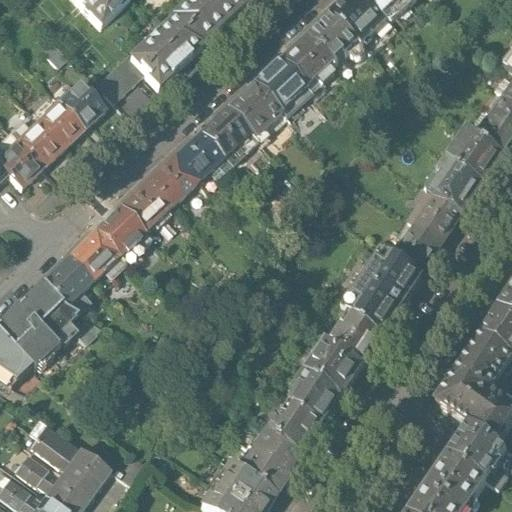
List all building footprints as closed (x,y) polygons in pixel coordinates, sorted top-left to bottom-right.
[(122,0),(68,0),(99,33),(128,6),(122,0)] [(222,31),(244,10),(234,0),(195,0),(195,1),(172,22),(174,24),(199,51),(222,31)] [(254,0),(234,0),(244,10),(254,0)] [(364,0),(350,0),(331,18),(362,50),(363,52),(364,54),(370,60),(396,35),(387,25),(364,0)] [(413,0),(364,0),(387,25),(388,25),(389,26),(390,26),(391,26),(392,26),(393,25),(394,25),(417,3),(416,2),(413,0)] [(331,18),(305,43),(330,69),(337,77),(353,61),(354,62),(356,63),(358,63),(360,62),(361,62),(362,60),(363,59),(364,57),(364,55),(364,54),(363,52),(362,50),(331,18)] [(201,53),(199,51),(174,24),(165,32),(129,65),(143,80),(156,94),(179,74),(201,53)] [(305,43),(279,67),(303,93),(330,69),(305,43)] [(52,49),(42,58),(56,73),(66,64),(52,49)] [(96,91),(112,109),(143,80),(129,65),(126,62),(96,91)] [(279,67),(253,92),(278,119),(284,112),(304,94),(303,93),(279,67)] [(511,80),(511,81),(498,101),(511,110),(511,80)] [(79,87),(57,107),(84,136),(105,116),(79,87)] [(253,92),(226,116),(254,145),(280,121),(278,119),(253,92)] [(493,113),(487,122),(511,139),(511,110),(498,101),(491,111),(493,113)] [(57,107),(36,127),(63,156),(84,136),(57,107)] [(226,116),(200,141),(230,173),(231,174),(257,149),(254,145),(226,116)] [(511,151),(511,139),(487,122),(473,142),(504,163),(511,151)] [(42,175),(63,156),(36,127),(15,146),(42,175)] [(468,139),(447,169),(484,193),(504,163),(473,142),(468,139)] [(230,173),(200,141),(174,166),(196,189),(204,198),(230,173)] [(15,146),(0,159),(0,171),(8,180),(21,194),(42,175),(15,146)] [(174,166),(148,190),(170,214),(196,189),(174,166)] [(463,223),(484,193),(447,169),(427,199),(434,203),(463,223)] [(148,190),(121,215),(144,239),(170,214),(148,190)] [(443,253),(463,223),(434,203),(414,234),(443,253)] [(121,215),(95,239),(125,271),(151,247),(144,239),(121,215)] [(414,234),(395,263),(423,283),(443,253),(414,234)] [(95,239),(69,264),(91,288),(104,277),(111,284),(125,271),(95,239)] [(403,313),(423,283),(395,263),(388,259),(367,289),(403,313)] [(69,264),(42,288),(64,312),(77,320),(88,309),(79,299),(91,288),(69,264)] [(42,288),(18,311),(57,352),(73,337),(84,348),(100,334),(77,320),(64,312),(42,288)] [(383,342),(403,313),(367,289),(347,319),(351,321),(383,342)] [(511,294),(500,313),(511,320),(511,294)] [(18,311),(0,328),(0,339),(30,372),(32,375),(57,352),(18,311)] [(511,320),(500,313),(482,340),(511,360),(511,320)] [(363,372),(383,343),(351,321),(331,351),(363,372)] [(0,339),(0,385),(9,391),(30,372),(0,339)] [(436,407),(469,430),(496,448),(511,422),(511,410),(494,398),(492,393),(511,364),(511,360),(482,340),(436,407)] [(327,349),(307,378),(342,402),(363,372),(331,351),(327,349)] [(322,432),(342,402),(307,378),(298,392),(302,395),(291,411),(322,432)] [(303,460),(322,432),(291,411),(280,427),(276,424),(268,436),(303,460)] [(71,468),(79,457),(44,430),(0,491),(0,511),(38,511),(44,504),(53,492),(62,480),(71,468)] [(469,430),(448,461),(486,486),(498,494),(506,481),(494,473),(506,454),(496,448),(469,430)] [(266,435),(252,456),(289,481),(303,460),(268,436),(266,435)] [(274,502),(289,481),(252,456),(238,478),(274,502)] [(79,457),(71,468),(101,490),(109,479),(79,457)] [(467,511),(486,486),(448,461),(413,511),(467,511)] [(71,468),(62,480),(92,502),(101,490),(71,468)] [(267,511),(274,502),(238,478),(228,471),(218,483),(207,500),(200,511),(267,511)] [(62,480),(53,492),(79,511),(84,511),(92,502),(62,480)] [(79,511),(53,492),(44,504),(54,511),(79,511)]
